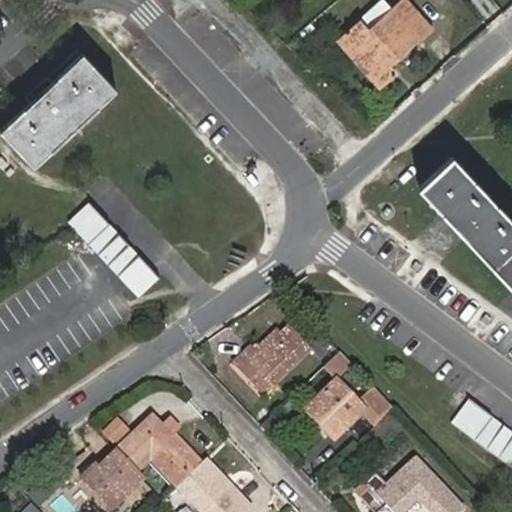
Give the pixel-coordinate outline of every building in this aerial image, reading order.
[(394,59),(396,62),(421,38),(432,28),(406,0),(401,0),(369,29),(360,20),(340,39),(384,86),(398,73),(392,66),(389,63),(394,59)] [(366,23),(388,5),(383,0),(375,0),(358,13),(366,23)] [(0,136),(30,168),(108,92),(75,57),(46,85),(39,78),(18,98),(25,105),(0,128),(0,136)] [(488,246),(511,224),(449,157),(419,185),(443,211),(449,205),(488,246)] [(511,266),(511,224),(488,246),(449,205),(443,211),(419,185),(415,189),(511,290),(511,270),(510,268),(511,266)] [(106,269),(138,300),(158,280),(91,212),(70,232),(106,269)] [(271,384),(307,349),(285,327),(249,362),(243,356),(233,366),(251,384),(261,375),(271,384)] [(313,331),(303,340),(320,358),(330,349),(313,331)] [(337,353),(326,363),(338,376),(350,366),(337,353)] [(261,394),(271,384),(261,375),(251,384),(261,394)] [(336,379),(306,409),(332,438),(364,409),(378,424),(392,410),(372,389),(358,403),(336,379)] [(511,430),(469,398),(451,421),(511,466),(511,430)] [(149,440),(161,429),(151,419),(139,429),(149,440)] [(175,488),(197,467),(171,439),(179,432),(170,422),(161,429),(149,440),(139,429),(129,439),(150,461),(175,488)] [(136,475),(150,461),(129,439),(98,468),(95,465),(83,477),(115,510),(143,482),(136,475)] [(321,457),(332,468),(346,454),(336,443),(321,457)] [(430,511),(461,511),(462,511),(411,459),(374,494),(368,488),(358,498),(371,511),(402,511),(417,498),(430,511)] [(197,511),(230,511),(243,500),(233,489),(225,496),(197,467),(175,488),(197,511)] [(38,511),(28,502),(17,511),(38,511)]
